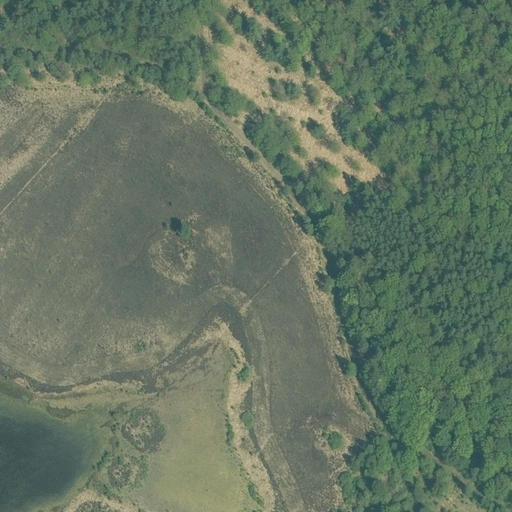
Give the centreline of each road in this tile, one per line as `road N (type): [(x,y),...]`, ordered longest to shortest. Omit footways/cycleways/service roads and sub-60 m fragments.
road 1 (track): [(198,0),(202,92),(305,211),(374,410),(505,511)]
road 2 (track): [(0,52),(131,59),(202,92)]
